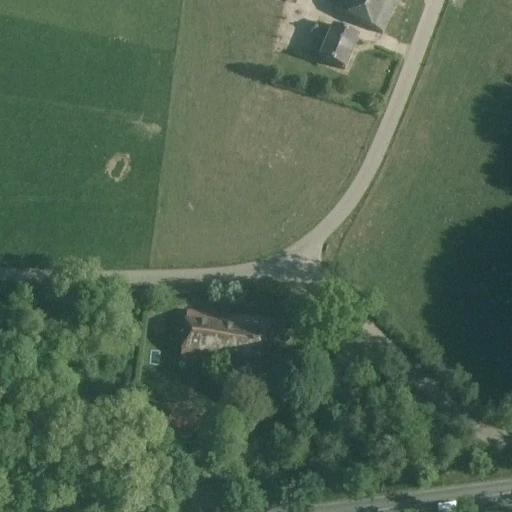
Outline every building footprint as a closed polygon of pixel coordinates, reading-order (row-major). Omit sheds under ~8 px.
[(399,0),(338,0),(333,12),(383,35),(399,0)] [(331,30),(317,24),(311,37),(326,43),(319,60),(344,71),(358,40),(332,29),(331,30)] [(217,316),(186,311),(179,363),(263,375),(271,324),(225,317),(224,323),(216,321),(217,316)] [(326,438),(307,406),(268,430),(287,462),(326,438)] [(163,419),(162,428),(186,432),(187,422),(163,419)]
